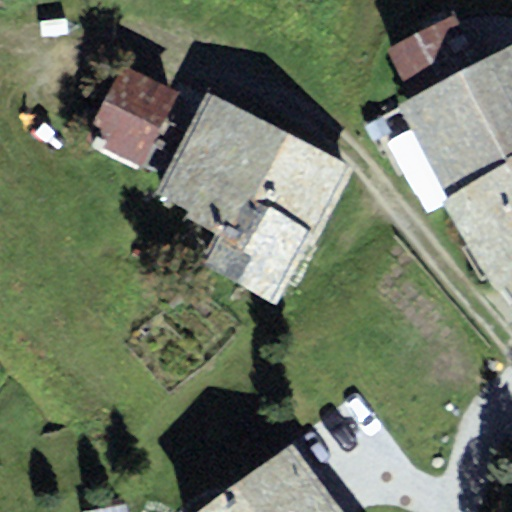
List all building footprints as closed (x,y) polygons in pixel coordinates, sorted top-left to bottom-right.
[(495,285),(511,275),(511,43),(480,61),(455,13),(388,49),(414,96),(396,106),(495,285)] [(177,92),(122,64),(84,139),(139,167),(177,92)] [(152,194),(218,229),(238,192),(315,233),(309,244),(313,246),(355,168),(208,90),(152,194)] [(277,302),(309,244),(315,233),(238,192),(218,229),(201,261),(277,302)] [(311,511),(334,496),(293,441),(195,511),(311,511)] [(345,511),(334,496),(311,511),(345,511)]
